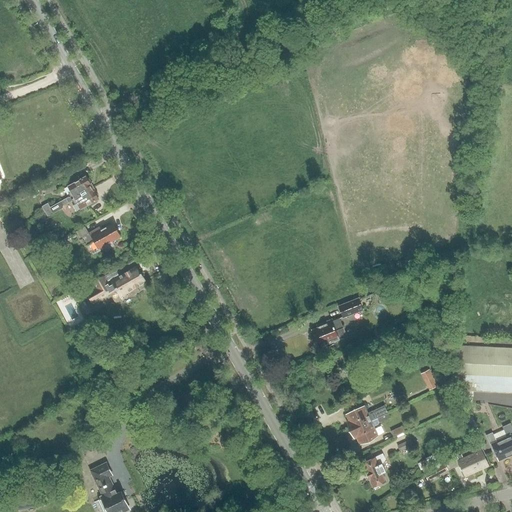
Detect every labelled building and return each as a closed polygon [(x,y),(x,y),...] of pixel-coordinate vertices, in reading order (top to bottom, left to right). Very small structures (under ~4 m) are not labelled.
[(71,191),(68,193),(70,197),(69,197),(61,201),(63,206),(71,202),(69,199),(91,187),(86,177),(68,187),(71,191)] [(75,204),(77,203),(81,209),(98,200),(91,187),(69,199),(71,202),(73,201),(75,204)] [(61,201),(49,208),(52,214),(63,208),(63,206),(61,201)] [(47,203),(42,206),(47,216),(52,214),(49,208),(47,203)] [(43,215),(35,219),(38,224),(46,220),(43,215)] [(85,227),(75,232),(80,240),(82,239),(87,246),(94,242),(98,249),(103,245),(106,251),(114,246),(111,241),(120,236),(113,224),(102,230),(100,227),(89,233),(85,227)] [(65,238),(54,244),(60,254),(70,248),(65,238)] [(93,282),(97,288),(88,294),(94,304),(115,290),(120,298),(139,287),(140,289),(147,285),(137,267),(111,282),(112,285),(110,287),(103,276),(93,282)] [(359,298),(337,306),(342,319),(364,310),(359,298)] [(333,345),(332,343),(338,341),(347,338),(343,328),(342,328),(339,319),(331,322),(331,321),(316,326),(317,328),(311,331),(318,349),(325,346),(326,348),(333,345)] [(511,392),(511,339),(485,338),(484,348),(456,347),(453,389),(511,392)] [(427,376),(423,378),(429,390),(437,386),(429,370),(425,372),(427,376)] [(385,388),(373,391),(374,397),(386,394),(385,388)] [(463,392),(463,403),(471,403),(472,392),(463,392)] [(360,407),(354,410),(355,412),(346,416),(350,426),(348,426),(350,431),(377,419),(388,414),(384,407),(375,411),(376,412),(368,416),(364,407),(361,409),(360,407)] [(373,427),(379,425),(379,423),(390,418),(388,414),(377,419),(350,431),(353,436),(354,435),(359,445),(368,441),(369,443),(375,440),(374,438),(377,436),(373,427)] [(511,454),(511,429),(509,424),(501,428),(506,438),(502,439),(509,456),(511,454)] [(403,426),(391,432),(394,437),(406,432),(403,426)] [(497,461),(509,456),(502,439),(495,443),(491,434),(485,436),(492,451),(493,451),(497,461)] [(410,440),(398,446),(400,452),(413,446),(410,440)] [(474,478),(472,473),(487,466),(483,456),(485,455),(480,446),(471,451),(473,455),(458,462),(464,477),(465,476),(468,481),(474,478)] [(381,464),(385,460),(382,454),(361,464),(372,487),(385,481),(381,474),(384,472),(381,464)] [(425,460),(420,462),(424,474),(430,471),(425,460)] [(112,475),(106,463),(91,471),(103,496),(101,497),(108,511),(125,511),(130,510),(121,492),(117,494),(109,477),(112,475)] [(448,470),(444,464),(424,475),(427,481),(448,470)] [(44,489),(14,494),(17,511),(47,505),(44,489)]
